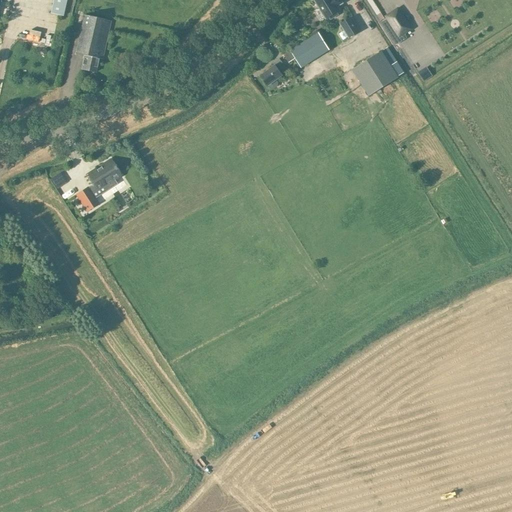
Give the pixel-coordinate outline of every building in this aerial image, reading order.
[(53,0),(50,13),(63,16),(66,0),(53,0)] [(343,3),(341,0),(315,0),(327,18),(330,16),(331,19),(339,14),(337,12),(340,10),(337,6),(343,3)] [(398,9),(386,17),(397,34),(399,37),(411,29),(409,26),(398,9)] [(84,16),(76,54),(84,56),(81,70),(96,73),(99,59),(102,60),(110,22),(84,16)] [(360,31),(351,17),(341,23),(350,37),(360,31)] [(329,51),(318,33),(291,51),(302,68),(329,51)] [(398,77),(404,73),(388,48),(382,51),(352,69),(369,96),(399,77),(398,77)] [(284,55),(289,63),(295,59),(290,51),(284,55)] [(286,69),(279,59),(272,64),(274,66),(260,76),(268,86),(282,76),(280,73),(286,69)] [(86,176),(92,185),(87,188),(87,187),(76,194),(87,211),(98,204),(95,198),(117,184),(115,181),(120,177),(110,161),(86,176)]
